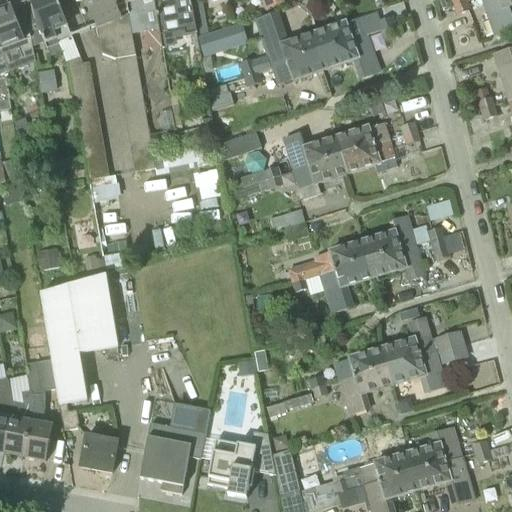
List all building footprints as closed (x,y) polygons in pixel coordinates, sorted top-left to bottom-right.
[(68,27),(57,0),(34,0),(30,2),(39,25),(38,26),(51,58),(62,54),(58,44),(72,38),(68,27)] [(116,60),(136,57),(132,35),(125,0),(74,0),(77,4),(87,0),(90,0),(93,9),(90,10),(96,29),(102,56),(116,60)] [(125,0),(132,35),(148,32),(145,14),(157,12),(154,0),(125,0)] [(154,0),(157,12),(161,36),(170,35),(171,39),(198,35),(191,0),(154,0)] [(191,0),(198,35),(198,38),(208,36),(202,0),(191,0)] [(262,0),(267,10),(284,3),(283,0),(262,0)] [(444,0),(437,2),(440,12),(447,9),(444,0)] [(511,7),(511,0),(482,0),(495,37),(511,31),(511,15),(509,9),(511,7)] [(466,3),(454,8),(457,17),(470,13),(466,3)] [(24,4),(0,13),(0,43),(3,51),(0,52),(9,74),(35,63),(31,41),(24,4)] [(264,44),(273,70),(320,53),(315,36),(287,46),(276,14),(257,20),(264,44)] [(378,24),(382,32),(394,28),(391,19),(378,24)] [(315,36),(320,53),(366,38),(360,21),(346,26),(346,25),(315,36)] [(394,28),(382,32),(385,42),(397,38),(394,28)] [(247,29),(205,44),(210,59),(253,44),(247,29)] [(320,53),(327,72),(354,63),(360,81),(379,74),(366,38),(320,53)] [(3,51),(0,43),(0,77),(9,74),(0,52),(3,51)] [(511,102),(511,51),(495,57),(510,103),(511,102)] [(320,53),(273,70),(279,87),(294,82),(295,83),(327,72),(320,53)] [(138,68),(136,57),(116,60),(118,71),(138,68)] [(71,79),(91,75),(89,64),(84,64),(81,59),(68,63),(71,79)] [(138,68),(118,71),(120,83),(140,80),(138,68)] [(57,93),(54,71),(38,73),(42,95),(57,93)] [(73,90),(94,86),(91,75),(71,79),(73,90)] [(258,76),(246,80),(249,89),(261,85),(258,76)] [(140,80),(120,83),(122,94),(141,91),(140,80)] [(411,96),(415,95),(423,92),(420,82),(412,85),(408,86),(411,96)] [(75,101),(96,98),(94,86),(73,90),(75,101)] [(228,86),(222,88),(208,92),(212,112),(233,105),(228,86)] [(490,98),(487,90),(475,94),(478,102),(490,98)] [(141,91),(122,94),(124,105),(143,102),(141,91)] [(183,117),(179,93),(170,95),(174,119),(183,117)] [(77,113),(98,109),(96,98),(75,101),(77,113)] [(492,98),(490,98),(478,102),(481,113),(495,108),(492,98)] [(143,102),(124,105),(126,117),(145,113),(143,102)] [(385,115),(381,103),(369,107),(373,118),(385,115)] [(495,108),(481,113),(484,121),(497,117),(495,108)] [(79,124),(100,120),(98,109),(77,113),(79,124)] [(145,113),(126,117),(128,128),(147,125),(145,113)] [(185,130),(183,119),(175,120),(177,132),(185,130)] [(81,135),(102,132),(100,120),(79,124),(81,135)] [(214,136),(211,120),(200,122),(203,139),(214,136)] [(147,125),(128,128),(130,139),(149,136),(147,125)] [(404,138),(417,134),(414,125),(401,129),(404,138)] [(342,159),(389,144),(384,126),(369,131),(369,130),(336,141),(342,159)] [(178,143),(177,136),(176,131),(149,136),(151,147),(152,150),(178,145),(178,143)] [(83,147),(104,143),(102,132),(81,135),(83,147)] [(223,163),(262,149),(256,134),(217,149),(223,163)] [(420,143),(417,134),(404,138),(407,147),(420,143)] [(149,136),(130,139),(132,151),(151,147),(149,136)] [(342,159),(336,141),(304,151),(302,143),(287,148),(295,174),(342,159)] [(84,158),(106,154),(104,143),(83,147),(84,158)] [(397,169),(389,144),(342,159),(344,164),(347,176),(376,167),(378,175),(397,169)] [(151,147),(132,151),(133,162),(153,159),(151,147)] [(86,170),(108,166),(106,154),(84,158),(86,170)] [(153,159),(133,162),(135,173),(155,169),(153,159)] [(317,186),(347,176),(344,164),(342,159),(295,174),(303,201),(320,196),(317,186)] [(110,177),(108,166),(86,170),(88,181),(110,177)] [(241,180),(244,190),(281,178),(278,169),(241,180)] [(281,178),(244,190),(227,195),(229,203),(284,187),(281,178)] [(12,203),(23,199),(21,193),(9,197),(12,203)] [(436,205),(433,197),(426,200),(428,207),(436,205)] [(454,204),(431,208),(434,223),(457,219),(454,204)] [(289,231),(306,226),(301,212),(268,221),(272,236),(289,231)] [(368,262),(415,247),(406,217),(393,221),(395,229),(361,240),(368,262)] [(306,226),(289,231),(293,242),(309,238),(306,226)] [(428,234),(431,243),(443,239),(441,230),(428,234)] [(443,239),(431,243),(437,264),(450,260),(443,239)] [(368,262),(361,240),(326,251),(328,255),(314,259),(315,263),(289,271),(293,286),(306,282),(319,278),(321,277),(368,262)] [(409,283),(425,279),(415,247),(368,262),(374,281),(405,271),(409,283)] [(61,269),(58,250),(37,254),(40,273),(61,269)] [(85,260),(88,273),(100,270),(97,257),(85,260)] [(353,310),(346,289),(374,281),(368,262),(321,277),(333,316),(353,310)] [(41,296),(48,339),(56,389),(64,433),(80,431),(77,412),(69,414),(68,406),(88,403),(80,356),(118,349),(106,278),(41,296)] [(306,282),(293,286),(296,296),(309,292),(306,282)] [(418,310),(400,315),(402,324),(421,318),(418,310)] [(17,331),(13,313),(0,316),(0,333),(0,335),(17,331)] [(437,354),(439,354),(465,346),(461,332),(433,341),(427,319),(408,324),(413,342),(382,351),(387,369),(437,354)] [(56,389),(48,339),(32,340),(41,392),(46,391),(56,389)] [(465,346),(439,354),(443,366),(468,359),(465,346)] [(387,369),(382,351),(350,361),(350,362),(335,366),(340,382),(387,369)] [(437,354),(387,369),(393,388),(421,380),(426,396),(447,390),(437,354)] [(257,374),(255,362),(242,364),(244,372),(246,374),(249,376),(257,374)] [(0,370),(0,385),(11,384),(9,369),(0,370)] [(393,388),(387,369),(340,382),(350,417),(369,411),(364,396),(393,388)] [(309,383),(312,392),(325,388),(322,379),(309,383)] [(325,388),(312,392),(314,401),(327,397),(325,388)] [(32,395),(35,410),(29,438),(25,459),(46,463),(53,429),(40,427),(43,411),(46,411),(46,391),(41,392),(31,394),(32,395)] [(29,438),(35,410),(32,395),(23,397),(25,408),(13,405),(13,412),(4,455),(25,459),(29,438)] [(270,419),(287,414),(286,413),(314,405),(311,396),(267,409),(270,419)] [(414,413),(411,400),(397,404),(401,416),(414,413)] [(13,412),(13,405),(0,402),(0,454),(4,455),(13,412)] [(150,429),(141,481),(163,485),(162,493),(183,497),(189,463),(201,465),(206,439),(150,429)] [(414,474),(461,461),(452,431),(432,437),(435,447),(409,455),(414,474)] [(276,478),(271,460),(268,437),(254,435),(252,449),(238,446),(216,442),(214,454),(208,487),(230,491),(228,498),(247,501),(250,489),(253,489),(255,474),(276,478)] [(288,448),(285,436),(272,440),(276,452),(288,448)] [(118,444),(87,438),(81,469),(112,475),(118,444)] [(473,447),(476,456),(489,453),(486,444),(473,447)] [(489,453),(476,456),(479,466),(491,462),(489,453)] [(302,511),(299,497),(289,454),(271,460),(276,478),(283,511),(302,511)] [(366,487),(414,474),(409,455),(375,465),(375,466),(344,475),(347,483),(316,492),(319,501),(350,492),(366,487)] [(414,474),(418,492),(446,484),(454,510),(473,504),(461,461),(414,474)] [(414,474),(366,487),(372,511),(393,511),(390,500),(418,492),(414,474)] [(299,497),(302,511),(321,511),(353,503),(350,492),(319,501),(316,492),(299,497)]
